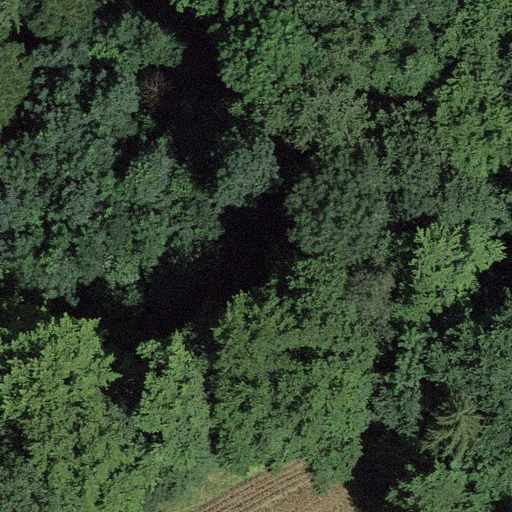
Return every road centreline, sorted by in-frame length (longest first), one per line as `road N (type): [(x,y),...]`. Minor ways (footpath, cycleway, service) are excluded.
road 1 (track): [(154,0),(270,182),(382,309),(511,414)]
road 2 (track): [(359,459),(270,182)]
